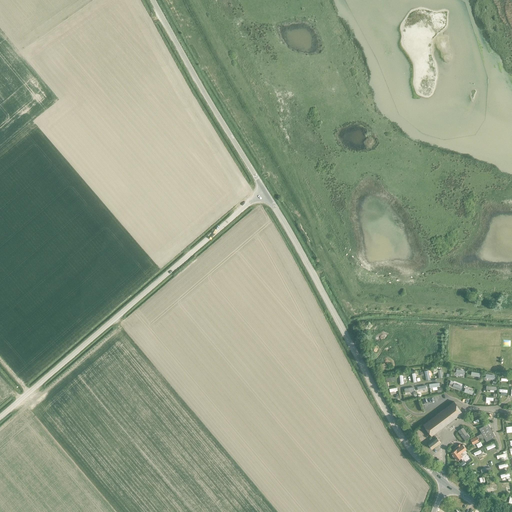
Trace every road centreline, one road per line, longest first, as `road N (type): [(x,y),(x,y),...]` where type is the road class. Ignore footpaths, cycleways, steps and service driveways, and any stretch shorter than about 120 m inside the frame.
road 1 (unclassified): [(0,417),(264,192)]
road 2 (tertiary): [(445,484),(404,440),(264,192)]
road 3 (tertiary): [(264,192),(152,0)]
